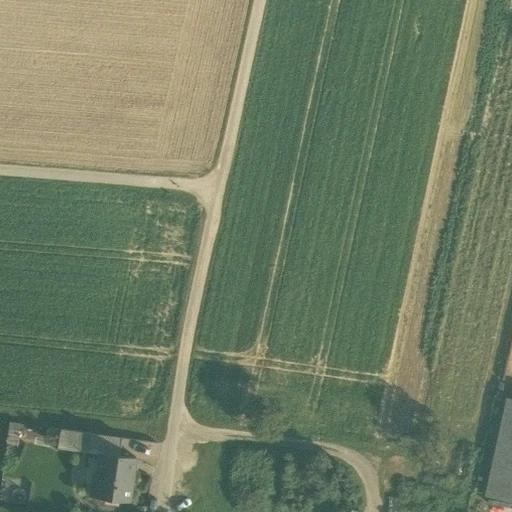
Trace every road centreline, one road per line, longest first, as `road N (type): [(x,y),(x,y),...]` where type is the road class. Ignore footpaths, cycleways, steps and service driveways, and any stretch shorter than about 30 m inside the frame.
road 1 (track): [(186,330),(258,0)]
road 2 (track): [(217,187),(0,168)]
